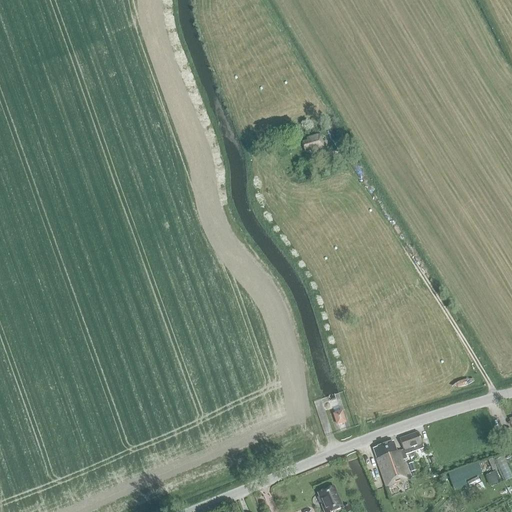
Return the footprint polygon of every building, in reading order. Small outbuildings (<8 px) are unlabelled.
[(316,150),(323,148),(319,135),(306,139),(307,141),(302,143),(305,152),(315,149),(316,150)] [(340,137),(332,142),(338,153),(347,148),(340,137)] [(341,412),(333,415),(337,425),(344,422),(341,412)] [(511,438),(511,436),(510,429),(503,431),(506,440),(511,438)] [(495,432),(498,443),(505,441),(502,430),(495,432)] [(403,450),(405,455),(423,449),(417,433),(399,440),(403,450)] [(409,479),(402,460),(406,459),(405,455),(403,450),(399,452),(399,451),(396,452),(392,442),(375,448),(373,449),(376,459),(376,460),(385,487),(409,479)] [(481,462),(451,473),(455,484),(485,474),(481,462)] [(318,494),(324,507),(322,508),(324,511),(332,511),(343,507),(334,487),(318,494)]
